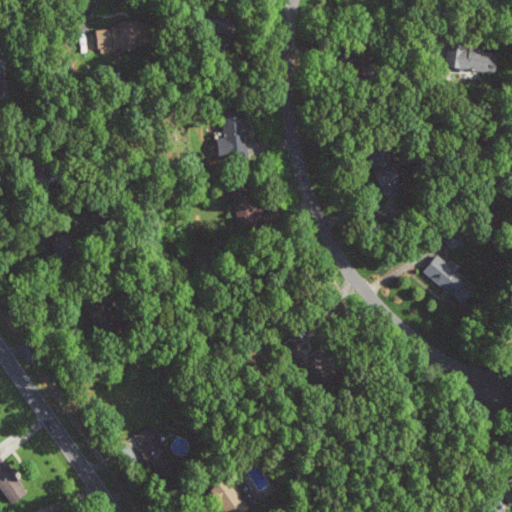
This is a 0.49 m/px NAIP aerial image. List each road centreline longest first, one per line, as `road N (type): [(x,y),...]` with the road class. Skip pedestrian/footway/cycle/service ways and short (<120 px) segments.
road 1 (residential): [(507,378),(406,337),(347,268),(304,185),(289,47),(299,0)]
road 2 (secondary): [(106,511),(0,354)]
